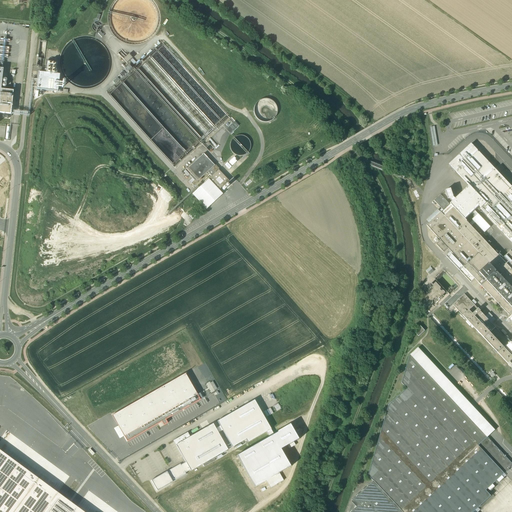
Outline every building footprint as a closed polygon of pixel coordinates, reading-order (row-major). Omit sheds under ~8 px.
[(47,41),(40,40),(38,55),(38,57),(37,67),(43,67),(44,59),(45,59),(47,41)] [(127,56),(121,50),(120,51),(119,52),(118,53),(123,59),(127,56)] [(123,59),(127,63),(132,58),(129,54),(127,56),(123,59)] [(47,62),(46,73),(38,72),(37,89),(58,92),(60,74),(55,74),(57,63),(47,62)] [(13,91),(1,90),(3,69),(0,68),(0,113),(11,115),(13,91)] [(293,75),(288,80),(293,85),(298,80),(293,75)] [(232,119),(226,125),(228,127),(234,122),(232,119)] [(228,127),(226,130),(230,134),(238,126),(234,122),(228,127)] [(511,187),(471,144),(459,155),(511,211),(511,187)] [(214,166),(203,154),(186,169),(191,174),(190,176),(194,181),(196,179),(197,181),(208,172),(211,169),(214,166)] [(511,211),(459,155),(449,164),(466,183),(467,184),(469,186),(455,199),(453,202),(450,204),(451,204),(454,208),(467,222),(467,221),(465,219),(479,206),(481,208),(480,209),(509,239),(511,236),(511,211)] [(214,166),(211,169),(215,173),(218,170),(219,169),(215,165),(214,166)] [(229,181),(218,170),(215,173),(211,176),(208,179),(208,180),(218,191),(229,181)] [(218,191),(208,180),(192,194),(206,209),(222,195),(218,191)] [(451,190),(446,191),(445,191),(448,199),(450,198),(453,197),(454,197),(453,197),(452,193),(451,189),(451,190)] [(450,204),(441,195),(434,201),(444,211),(446,210),(450,205),(451,204),(450,204)] [(450,205),(446,210),(444,211),(441,213),(444,216),(454,208),(451,204),(450,205)] [(511,252),(510,251),(502,259),(467,222),(454,208),(444,216),(511,288),(511,252)] [(199,213),(195,210),(188,216),(192,220),(199,213)] [(438,210),(426,220),(429,223),(441,212),(438,210)] [(429,223),(427,226),(430,229),(444,216),(441,213),(441,212),(429,223)] [(511,288),(444,216),(430,229),(441,241),(448,248),(451,251),(465,266),(464,267),(474,279),(479,283),(479,284),(481,286),(509,315),(511,312),(511,288)] [(448,248),(441,241),(436,245),(443,252),(448,248)] [(465,266),(451,251),(446,256),(471,282),(474,279),(464,267),(465,266)] [(426,303),(442,305),(445,285),(434,283),(434,287),(427,286),(425,302),(427,302),(426,303)] [(474,305),(464,294),(453,305),(456,309),(462,303),(469,310),(474,305)] [(478,309),(474,305),(469,310),(462,303),(456,309),(511,368),(511,356),(504,347),(509,342),(480,311),(481,311),(478,309)] [(489,313),(485,316),(492,323),(495,319),(489,313)] [(420,326),(414,332),(419,337),(425,331),(420,326)] [(411,354),(488,437),(494,431),(418,348),(411,354)] [(473,511),(491,496),(486,490),(487,489),(490,491),(495,486),(492,484),(497,480),(499,483),(504,478),(502,476),(504,473),(478,446),(488,437),(410,355),(411,354),(410,354),(402,384),(407,389),(389,405),(389,406),(384,420),(446,486),(419,511),(473,511)] [(185,374),(112,416),(127,442),(161,422),(164,426),(167,423),(165,420),(200,400),(185,374)] [(209,384),(213,391),(217,389),(213,381),(209,384)] [(254,400),(217,421),(220,426),(215,429),(226,446),(229,444),(232,448),(245,440),(247,443),(266,432),(271,429),(254,400)] [(270,408),(264,412),(267,417),(273,413),(270,408)] [(419,511),(446,486),(384,420),(369,475),(368,475),(373,481),(374,481),(402,511),(419,511)] [(215,429),(213,424),(176,445),(185,462),(190,470),(190,471),(203,464),(214,458),(227,450),(226,446),(215,429)] [(299,439),(291,425),(274,435),(269,437),(236,457),(254,488),(266,481),(270,488),(284,480),(279,473),(291,466),(282,450),(288,446),(294,443),(299,439)] [(511,465),(511,463),(488,437),(478,446),(504,473),(506,471),(507,472),(509,470),(508,469),(511,465)] [(84,511),(0,450),(0,511),(84,511)] [(214,458),(203,464),(204,467),(215,460),(214,458)] [(185,462),(181,465),(185,473),(190,470),(185,462)] [(180,464),(166,472),(172,482),(186,474),(185,473),(181,465),(180,464)] [(157,491),(172,482),(166,472),(151,480),(157,491)] [(100,481),(95,487),(111,502),(116,506),(118,505),(115,502),(116,500),(114,498),(116,496),(110,492),(108,491),(110,489),(100,481)] [(402,511),(374,481),(373,481),(352,502),(357,507),(351,511),(402,511)]
